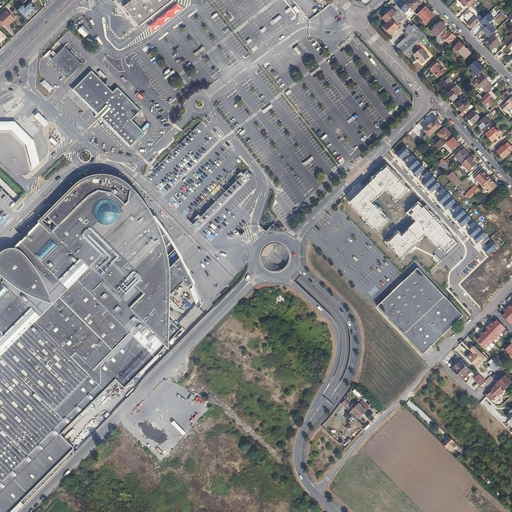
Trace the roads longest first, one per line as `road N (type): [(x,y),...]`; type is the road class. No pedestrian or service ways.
road 1 (unclassified): [(26,511),(262,271)]
road 2 (residential): [(480,317),(312,493)]
road 3 (residential): [(480,317),(452,283),(475,253),(381,149)]
road 4 (unclassified): [(309,421),(342,384),(352,339),(341,312),(293,259)]
road 5 (unclassified): [(277,276),(326,315),(336,340),(309,421)]
road 6 (residential): [(424,96),(511,184)]
